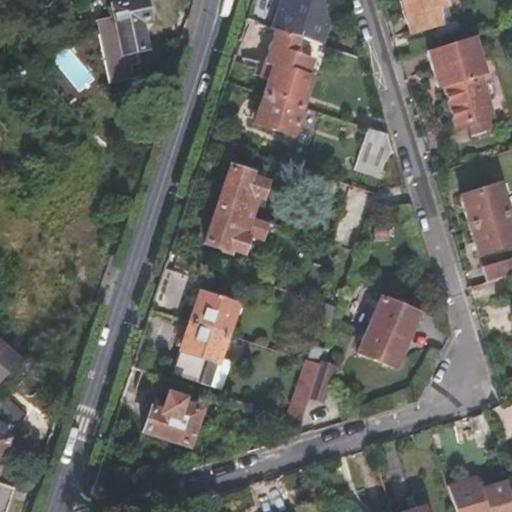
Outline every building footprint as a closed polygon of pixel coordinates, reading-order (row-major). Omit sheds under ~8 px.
[(142,0),(108,0),(112,21),(95,25),(99,40),(115,37),(119,55),(119,60),(143,56),(139,31),(147,29),(142,0)] [(253,0),(250,11),(309,29),(318,0),(253,0)] [(443,0),(399,0),(405,18),(408,17),(412,31),(441,22),(436,9),(446,6),(443,0)] [(450,19),(446,6),(436,9),(441,22),(450,19)] [(303,40),(277,31),(263,77),(271,80),(266,97),(302,108),(312,80),(308,79),(315,60),(298,54),(303,40)] [(119,55),(115,37),(99,40),(103,58),(119,55)] [(449,106),(485,95),(478,74),(484,72),(473,38),(434,50),(426,52),(437,86),(442,84),(449,106)] [(409,57),(426,52),(434,50),(431,39),(406,45),(409,57)] [(485,95),(449,106),(455,128),(469,124),(472,135),(491,129),(487,119),(492,117),(485,95)] [(302,108),(266,97),(256,125),(292,137),(302,108)] [(341,121),(334,160),(355,164),(363,125),(341,121)] [(393,149),(388,136),(369,129),(355,171),(383,180),(393,149)] [(218,207),(250,217),(256,199),(262,200),(267,184),(250,178),(251,175),(232,168),(218,207)] [(469,225),(507,215),(498,187),(461,197),(469,225)] [(269,224),(250,217),(218,207),(204,245),(227,252),(228,249),(243,254),(249,238),(244,236),(246,231),(265,237),(269,224)] [(511,232),(507,215),(469,225),(477,252),(511,242),(511,232)] [(487,283),(507,278),(511,276),(511,258),(482,268),(486,284),(487,283)] [(165,269),(154,300),(179,309),(189,278),(165,269)] [(191,324),(228,336),(238,307),(201,294),(191,324)] [(394,333),(406,339),(417,310),(380,295),(369,324),(394,333)] [(149,315),(145,327),(170,334),(173,323),(149,315)] [(228,336),(191,324),(173,377),(203,387),(210,363),(219,366),(228,336)] [(394,333),(369,324),(358,351),(395,367),(406,339),(394,333)] [(0,341),(0,383),(17,364),(21,360),(0,341)] [(337,362),(323,357),(320,367),(334,371),(337,362)] [(291,420),(301,423),(310,398),(316,379),(320,367),(306,362),(287,418),(291,420)] [(320,367),(316,379),(330,383),(334,371),(320,367)] [(330,383),(316,379),(310,398),(324,403),(330,383)] [(124,392),(119,408),(148,417),(143,433),(189,448),(200,411),(181,404),(182,401),(166,396),(161,414),(150,410),(152,401),(124,392)] [(13,430),(14,431),(24,419),(2,398),(0,401),(0,418),(12,429),(13,430)] [(482,415),(467,420),(476,447),(491,442),(482,415)] [(0,465),(13,430),(12,429),(0,424),(0,511),(2,511),(10,493),(0,488),(0,465)] [(397,474),(388,444),(371,450),(380,479),(397,474)] [(313,468),(297,473),(304,496),(320,491),(313,468)] [(488,488),(484,476),(476,479),(479,491),(488,488)] [(511,511),(511,510),(503,484),(488,488),(479,491),(476,479),(446,488),(453,511),(511,511)]
